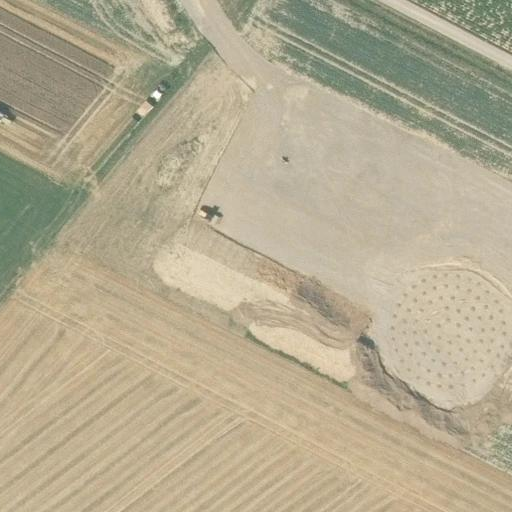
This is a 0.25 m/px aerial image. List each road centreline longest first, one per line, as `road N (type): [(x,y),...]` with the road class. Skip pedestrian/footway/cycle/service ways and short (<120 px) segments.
road 1 (track): [(511,68),(383,0)]
road 2 (track): [(0,299),(85,194)]
